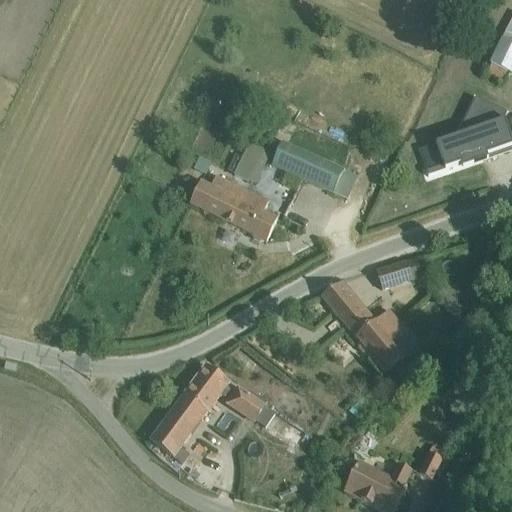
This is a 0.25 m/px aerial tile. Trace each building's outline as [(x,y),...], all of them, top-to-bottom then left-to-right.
[(492,66),(487,77),(504,86),(511,70),(511,21),(490,65),(492,66)] [(263,92),(255,108),(276,120),(285,103),(263,92)] [(505,129),(507,128),(504,121),(507,115),(476,100),(457,139),(436,146),(443,168),(426,173),(428,179),(461,167),(487,158),(498,154),(494,142),(503,123),(505,129)] [(494,142),(498,154),(511,149),(511,142),(507,128),(505,129),(503,123),(494,142)] [(249,145),(234,176),(255,186),(270,156),(249,145)] [(334,196),(344,173),(282,145),(272,168),(334,196)] [(511,149),(498,154),(487,158),(488,162),(511,154),(511,149)] [(487,158),(461,167),(463,171),(488,162),(487,158)] [(200,159),(193,171),(206,177),(212,165),(200,159)] [(344,173),(334,196),(347,202),(358,179),(344,173)] [(201,184),(190,206),(251,236),(253,240),(259,243),(263,242),(267,244),(278,222),(264,215),(269,204),(216,179),(211,189),(201,184)] [(506,244),(485,246),(489,284),(505,280),(506,274),(507,274),(509,257),(506,244)] [(406,265),(376,274),(382,293),(421,281),(416,263),(406,266),(406,265)] [(343,284),(321,299),(358,343),(358,350),(362,355),(367,354),(385,377),(407,360),(394,342),(406,333),(389,313),(377,323),(343,284)] [(174,460),(181,450),(220,398),(225,399),(230,393),(228,388),(231,385),(205,368),(150,443),(174,460)] [(382,382),(365,397),(375,408),(392,393),(382,382)] [(238,390),(227,406),(265,431),(275,416),(238,390)] [(360,398),(347,414),(361,425),(373,409),(360,398)] [(433,448),(419,476),(432,483),(446,454),(433,448)] [(181,450),(174,460),(182,466),(189,456),(181,450)] [(358,464),(344,494),(379,511),(394,511),(413,473),(398,466),(391,479),(358,464)]
